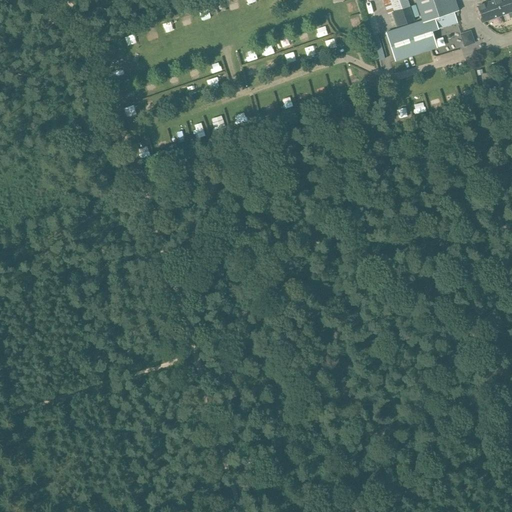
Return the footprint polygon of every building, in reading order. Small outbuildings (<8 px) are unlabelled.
[(407,0),(382,0),(387,15),(391,14),(395,29),(396,28),(397,29),(415,23),(410,7),(407,0)] [(457,23),(449,0),(415,0),(423,21),(415,23),(397,29),(382,34),(383,39),(386,38),(392,56),(389,57),(391,62),(432,49),(427,32),(457,23)] [(483,22),(511,11),(511,2),(511,0),(495,0),(477,7),(483,22)] [(356,1),(346,4),(348,13),(359,11),(356,1)] [(459,35),(462,43),(467,46),(474,44),(469,31),(459,35)] [(335,39),(326,41),(328,49),(337,47),(335,39)] [(283,50),(293,45),(291,41),(281,46),(283,50)] [(263,56),(274,53),(272,44),(261,47),(263,56)] [(294,51),(286,55),(292,64),(299,59),(294,51)] [(212,74),(222,71),(219,61),(209,64),(212,74)] [(249,74),(259,72),(257,64),(248,67),(249,74)] [(169,88),(180,84),(177,76),(166,79),(169,88)] [(182,88),(185,97),(197,94),(195,84),(182,88)] [(165,95),(167,102),(175,99),(172,92),(165,95)] [(280,100),(282,109),(293,107),(291,97),(280,100)] [(258,106),(261,115),(275,111),(272,102),(258,106)] [(424,102),(415,103),(416,113),(426,111),(424,102)] [(245,113),(235,114),(236,123),(246,122),(245,113)]
